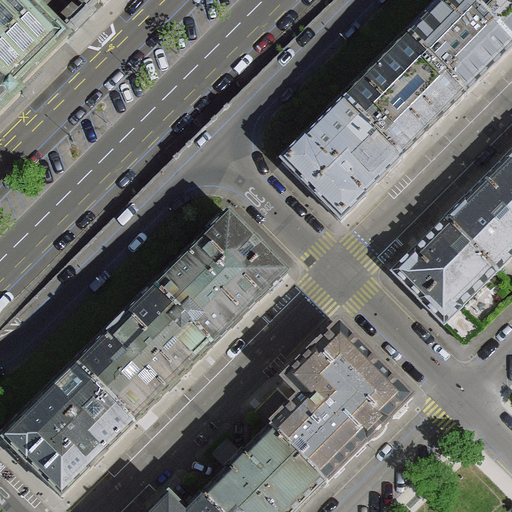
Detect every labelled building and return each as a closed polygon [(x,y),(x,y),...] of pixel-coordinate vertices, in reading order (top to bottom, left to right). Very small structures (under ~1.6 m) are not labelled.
[(0,0),(0,115),(20,96),(16,92),(67,41),(26,0),(0,0)] [(511,43),(468,0),(449,0),(410,39),(466,97),(483,80),(511,52),(511,43)] [(511,0),(468,0),(511,43),(511,0)] [(466,97),(410,39),(346,104),(402,162),(466,97)] [(402,162),(346,104),(285,165),(341,221),(402,162)] [(511,158),(487,183),(511,208),(511,158)] [(511,208),(487,183),(448,222),(498,273),(511,259),(511,208)] [(288,275),(230,217),(156,291),(213,348),(288,275)] [(498,273),(448,222),(394,275),(445,326),(446,325),(461,311),(498,273)] [(213,348),(156,291),(78,368),(135,425),(213,348)] [(461,311),(446,325),(466,345),(480,330),(461,311)] [(412,400),(341,329),(287,383),(303,399),(271,430),(326,484),(412,400)] [(135,425),(78,368),(5,441),(62,497),(135,425)] [(298,511),(326,484),(271,430),(203,499),(215,511),(298,511)] [(215,511),(203,499),(189,511),(184,511),(170,498),(155,511),(215,511)]
